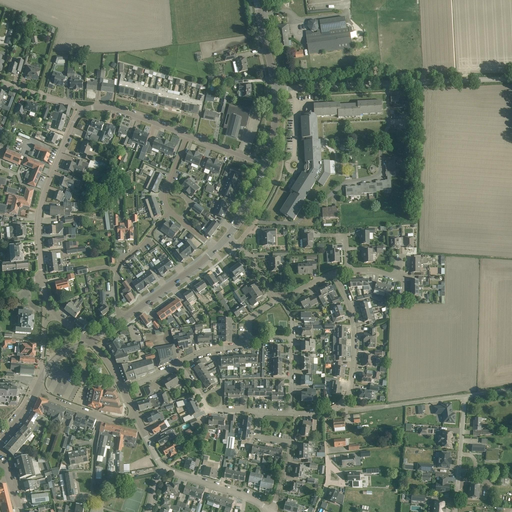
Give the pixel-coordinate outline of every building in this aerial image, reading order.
[(346,28),(345,18),(319,21),(320,29),(318,29),(317,31),(318,33),(321,32),(321,33),(306,35),(309,54),(352,49),(349,28),(346,28)] [(319,25),(316,20),(310,21),(307,27),(311,32),(317,31),(319,25)] [(290,34),(289,25),(277,27),(280,48),(284,47),(285,47),(288,47),(287,34),(290,34)] [(236,55),(235,55),(235,54),(232,54),(231,52),(227,53),(228,55),(224,56),(225,61),(236,59),(236,58),(236,57),(236,55)] [(68,60),(68,56),(65,56),(56,57),(54,63),(57,64),(58,60),(68,60)] [(248,71),(245,58),(235,61),(237,68),(238,68),(239,73),(248,71)] [(23,61),(17,60),(16,65),(10,63),(7,73),(15,76),(17,70),(20,71),(23,61)] [(40,70),(27,66),(24,74),(28,75),(27,78),(32,80),(32,79),(37,80),(40,70)] [(61,75),(54,72),(53,75),(52,80),(55,81),(54,85),(63,87),(66,77),(61,75)] [(126,82),(123,82),(123,79),(124,76),(121,75),(118,92),(118,91),(120,92),(119,94),(123,95),(126,82)] [(71,82),(71,88),(74,89),(74,91),(79,91),(79,89),(83,89),(83,82),(79,82),(79,78),(75,78),(71,78),(71,82)] [(243,86),(243,80),(238,80),(235,80),(235,84),(239,84),(239,91),(242,91),(242,97),(245,97),(250,97),(250,91),(251,90),(251,85),(243,86)] [(97,81),(94,81),(93,83),(88,83),(88,85),(87,90),(96,91),(97,86),(97,84),(97,81)] [(113,81),(109,81),(108,84),(102,84),(102,87),(101,91),(113,93),(114,88),(114,85),(112,85),(113,81)] [(132,84),(126,82),(123,95),(129,96),(132,84)] [(138,83),(136,82),(135,84),(132,84),(129,96),(133,97),(134,95),(136,95),(137,90),(138,83)] [(144,86),(143,86),(141,86),(141,84),(141,83),(138,83),(137,90),(136,95),(138,96),(137,99),(141,100),(144,86)] [(150,88),(144,87),(144,86),(141,100),(147,101),(150,88)] [(156,90),(150,88),(147,101),(153,102),(156,90)] [(162,89),(159,88),(159,90),(156,90),(153,102),(157,103),(157,101),(159,101),(162,89)] [(168,92),(165,92),(165,89),(162,89),(159,101),(161,102),(161,105),(165,106),(168,92)] [(173,95),(168,93),(168,92),(165,106),(171,107),(173,95)] [(177,108),(181,109),(181,107),(183,107),(186,95),(183,94),(183,95),(182,97),(179,96),(177,108)] [(177,108),(179,96),(173,95),(171,107),(177,108)] [(191,98),(188,98),(189,96),(186,95),(183,107),(185,108),(184,111),(188,112),(191,98)] [(194,113),(198,114),(199,112),(200,112),(201,112),(200,112),(200,113),(201,113),(204,96),(203,96),(202,95),(201,99),(200,101),(197,101),(194,113)] [(399,101),(398,97),(391,97),(391,103),(393,103),(393,109),(403,108),(402,101),(399,101)] [(194,113),(197,101),(191,99),(191,98),(188,112),(194,113)] [(309,108),(307,110),(308,111),(309,115),(308,115),(308,117),(308,119),(310,119),(310,117),(317,117),(338,116),(338,118),(343,118),(343,116),(352,116),(352,117),(353,117),(353,116),(356,116),(356,117),(360,117),(360,114),(363,113),(363,115),(368,115),(367,113),(370,113),(370,114),(375,114),(375,113),(377,113),(377,114),(382,114),(382,110),(383,110),(383,101),(357,102),(357,105),(340,105),(340,103),(314,105),(314,106),(309,107),(309,108)] [(31,104),(27,102),(25,106),(18,104),(17,109),(15,114),(21,116),(23,110),(24,110),(24,111),(36,114),(38,105),(31,103),(31,104)] [(58,107),(56,107),(55,112),(68,116),(70,107),(65,106),(65,107),(58,105),(58,107)] [(224,125),(224,128),(226,129),(226,128),(228,129),(226,136),(236,138),(238,132),(238,131),(240,124),(241,124),(241,126),(243,126),(246,127),(249,117),(249,116),(251,110),(236,107),(235,107),(235,106),(229,105),(227,115),(229,115),(227,126),(224,125)] [(318,138),(317,117),(310,117),(310,119),(308,119),(308,117),(308,115),(309,115),(308,111),(307,110),(306,110),(306,117),(301,117),(302,139),(305,139),(305,141),(304,141),(305,163),(306,163),(307,166),(306,170),(304,173),(303,173),(291,191),(295,193),(293,196),(291,194),(280,212),(286,216),(285,217),(287,218),(288,217),(293,221),(305,203),(303,201),(304,199),(305,199),(316,182),(318,183),(323,186),(330,175),(330,161),(324,161),(324,162),(321,162),(320,141),(318,141),(317,138),(318,138)] [(216,114),(205,111),(205,114),(204,119),(215,121),(215,118),(219,118),(220,115),(216,114)] [(58,114),(54,112),(51,113),(51,115),(53,116),(52,120),(56,121),(54,129),(61,131),(66,116),(61,114),(59,114),(58,114)] [(93,120),(90,127),(89,126),(87,132),(93,134),(95,128),(101,131),(104,125),(103,125),(104,124),(101,122),(101,123),(96,122),(93,120)] [(112,126),(110,125),(109,126),(108,125),(106,132),(106,133),(103,132),(103,131),(99,141),(103,143),(105,139),(110,141),(111,138),(112,139),(113,135),(114,133),(116,129),(112,127),(112,126)] [(128,130),(121,127),(119,132),(119,133),(118,137),(120,138),(122,134),(126,136),(126,135),(128,130)] [(138,145),(143,133),(136,130),(133,137),(132,136),(131,136),(128,144),(131,145),(133,142),(138,145)] [(143,133),(138,145),(143,146),(141,153),(146,154),(150,143),(147,142),(149,135),(143,133)] [(45,138),(36,134),(34,139),(43,143),(45,138)] [(51,135),(47,134),(46,137),(49,138),(48,142),(54,145),(57,137),(52,135),(51,135)] [(90,140),(85,138),(85,140),(96,144),(99,138),(92,135),(90,140)] [(163,140),(156,138),(152,148),(159,151),(163,140)] [(159,151),(165,153),(169,143),(163,140),(159,151)] [(92,146),(84,142),(80,153),(84,154),(83,158),(90,161),(93,153),(90,152),(92,146)] [(165,153),(172,156),(176,146),(169,143),(165,153)] [(46,149),(35,145),(33,149),(39,151),(37,158),(36,159),(46,163),(49,155),(50,151),(46,149)] [(11,163),(15,153),(7,150),(5,155),(3,154),(2,158),(3,159),(11,163)] [(192,164),(196,154),(189,151),(185,162),(192,164)] [(11,163),(17,165),(18,165),(19,165),(21,162),(19,161),(21,156),(15,153),(11,163)] [(198,167),(202,156),(196,154),(192,164),(198,167)] [(23,164),(23,165),(32,169),(35,162),(23,157),(22,160),(23,160),(21,163),(23,164)] [(212,172),(216,161),(209,159),(205,169),(212,172)] [(82,162),(77,160),(76,164),(68,162),(65,170),(73,173),(74,171),(82,174),(84,168),(87,169),(89,164),(82,162)] [(95,161),(94,165),(99,167),(107,170),(109,165),(105,164),(106,163),(101,161),(101,163),(95,161)] [(218,174),(222,164),(216,161),(212,172),(218,174)] [(385,162),(386,169),(395,169),(395,161),(385,162)] [(32,169),(33,170),(41,173),(44,166),(35,162),(32,169)] [(242,172),(232,168),(229,175),(239,179),(242,172)] [(395,169),(386,169),(386,177),(387,177),(390,177),(396,176),(395,169)] [(37,181),(41,173),(33,170),(31,176),(28,175),(29,172),(27,171),(25,176),(37,181)] [(154,172),(152,177),(161,182),(164,176),(154,172)] [(237,186),(239,179),(229,175),(226,181),(237,186)] [(37,181),(25,176),(24,178),(29,180),(27,185),(35,188),(37,181)] [(81,180),(74,177),(72,181),(62,178),(59,186),(64,187),(65,188),(67,188),(67,187),(72,189),(74,182),(80,184),(81,180)] [(152,177),(149,183),(158,188),(161,182),(152,177)] [(187,192),(194,183),(188,179),(181,188),(187,192)] [(234,192),(237,186),(226,181),(224,188),(234,192)] [(375,184),(376,191),(384,190),(383,181),(375,181),(375,184)] [(149,183),(146,189),(155,193),(158,188),(149,183)] [(192,197),(199,188),(194,183),(187,192),(192,197)] [(376,191),(375,184),(368,184),(368,193),(376,193),(376,191)] [(205,191),(211,193),(213,187),(208,185),(205,191)] [(361,194),(361,186),(353,187),(354,196),(361,196),(361,194)] [(224,188),(221,194),(232,199),(234,192),(224,188)] [(29,208),(33,190),(26,189),(24,198),(13,196),(10,195),(9,196),(8,196),(6,206),(0,204),(0,208),(1,209),(0,210),(0,213),(4,214),(5,211),(6,211),(5,213),(9,214),(16,216),(17,211),(20,212),(20,210),(22,209),(24,210),(25,207),(29,208)] [(73,194),(66,192),(65,195),(62,194),(56,192),(54,199),(59,201),(60,201),(63,202),(65,198),(71,200),(73,194)] [(155,197),(145,200),(147,206),(157,203),(155,197)] [(227,212),(229,205),(219,201),(216,208),(227,212)] [(59,212),(70,213),(71,213),(72,207),(74,208),(74,203),(63,202),(63,207),(51,206),(51,210),(58,211),(58,212),(59,212)] [(147,206),(150,213),(159,209),(157,203),(147,206)] [(204,210),(196,203),(192,208),(200,215),(201,214),(208,219),(211,215),(204,210)] [(224,218),(227,212),(216,208),(213,214),(224,218)] [(332,208),(328,208),(322,209),(323,218),(323,217),(329,217),(329,218),(337,217),(337,212),(332,212),(332,208)] [(150,213),(152,218),(161,215),(159,209),(150,213)] [(206,225),(209,227),(215,232),(220,226),(216,223),(214,221),(212,224),(208,222),(208,223),(203,219),(202,221),(203,223),(205,224),(206,225)] [(131,221),(125,222),(125,224),(125,226),(126,240),(128,240),(132,240),(133,240),(133,234),(133,229),(133,227),(132,227),(131,221)] [(9,227),(10,233),(26,232),(26,229),(24,230),(24,226),(21,227),(21,222),(20,222),(13,223),(13,227),(9,227)] [(166,235),(173,226),(167,222),(161,231),(166,235)] [(49,227),(50,231),(48,231),(49,234),(50,234),(50,235),(55,235),(56,235),(56,234),(59,234),(60,233),(60,224),(55,225),(55,227),(49,227)] [(120,228),(118,228),(118,229),(118,234),(118,240),(124,240),(126,240),(125,226),(125,224),(120,224),(120,228)] [(209,227),(206,225),(205,224),(203,227),(207,230),(205,233),(206,235),(210,238),(215,232),(209,227)] [(172,239),(179,230),(173,226),(166,235),(172,239)] [(374,229),(371,229),(366,229),(366,232),(361,232),(361,244),(366,244),(369,244),(369,233),(377,233),(377,229),(374,229)] [(276,236),(275,230),(267,230),(267,234),(262,234),(262,246),(267,246),(271,246),(271,241),(272,241),(272,236),(276,236)] [(306,234),(306,230),(301,230),(301,235),(302,235),(302,239),(304,239),(305,248),(307,248),(312,248),(312,239),(313,239),(313,234),(306,234)] [(26,232),(13,233),(10,233),(10,239),(14,238),(14,242),(23,241),(23,238),(25,238),(25,234),(26,234),(26,232)] [(402,238),(402,246),(406,246),(406,248),(413,248),(413,243),(413,237),(413,234),(408,234),(408,238),(405,238),(402,238)] [(64,241),(64,237),(60,237),(55,238),(56,240),(49,241),(49,245),(48,245),(49,248),(50,247),(50,248),(55,248),(58,247),(57,242),(61,242),(64,241)] [(402,246),(402,238),(398,238),(391,238),(391,244),(391,249),(399,248),(399,246),(402,246)] [(196,250),(197,250),(190,241),(184,245),(191,254),(196,250)] [(20,246),(20,245),(18,245),(18,246),(9,247),(10,263),(1,264),(2,272),(19,270),(19,271),(19,270),(22,270),(22,271),(22,270),(25,270),(28,270),(28,262),(23,262),(23,256),(22,252),(22,245),(20,246)] [(186,258),(191,254),(184,245),(179,249),(186,258)] [(336,251),(336,247),(328,247),(329,251),(331,251),(331,258),(330,258),(330,263),(339,262),(339,251),(336,251)] [(179,249),(173,254),(180,263),(186,258),(179,249)] [(373,263),(372,250),(362,250),(362,251),(364,251),(364,263),(373,263)] [(57,263),(63,262),(63,259),(57,260),(56,254),(48,255),(49,264),(57,263)] [(411,259),(411,266),(421,266),(421,264),(420,264),(420,259),(421,259),(421,256),(419,256),(414,256),(414,259),(411,259)] [(271,268),(270,268),(270,271),(271,271),(280,271),(280,262),(282,262),(284,262),(284,258),(281,258),(273,258),(271,258),(271,265),(271,267),(271,268)] [(173,268),(167,259),(161,263),(167,272),(173,268)] [(49,264),(50,273),(62,272),(62,265),(64,265),(63,262),(57,263),(49,264)] [(316,265),(316,262),(307,262),(308,265),(298,265),(299,274),(310,274),(309,272),(312,272),(312,270),(316,270),(316,265)] [(167,272),(161,263),(155,267),(162,276),(167,272)] [(240,275),(243,273),(244,275),(246,274),(248,272),(245,267),(242,269),(239,264),(234,267),(240,275)] [(421,266),(411,266),(411,273),(414,273),(414,276),(423,276),(423,273),(420,273),(420,268),(421,268),(421,266)] [(88,274),(87,267),(77,269),(77,272),(75,272),(75,275),(76,276),(88,274)] [(240,275),(234,267),(230,270),(233,275),(231,277),(234,282),(241,277),(240,275)] [(156,280),(149,271),(143,275),(150,285),(156,280)] [(229,279),(225,274),(220,277),(217,279),(216,280),(212,275),(207,279),(212,287),(218,283),(217,283),(219,282),(221,284),(229,279)] [(143,275),(138,279),(144,288),(150,285),(143,275)] [(421,286),(421,277),(418,277),(418,280),(416,280),(411,280),(411,286),(421,286)] [(144,288),(138,279),(132,283),(139,293),(144,288)] [(69,288),(67,280),(60,282),(55,283),(57,291),(62,289),(69,288)] [(362,280),(363,287),(368,287),(369,290),(371,290),(372,287),(372,282),(369,282),(368,280),(362,280)] [(129,291),(132,290),(126,282),(122,284),(128,292),(129,291)] [(206,286),(203,282),(195,288),(198,292),(199,293),(207,288),(206,286)] [(332,293),(334,292),(330,284),(324,287),(328,295),(331,301),(335,299),(332,293)] [(387,286),(382,284),(380,292),(380,291),(379,295),(384,296),(385,293),(387,286)] [(251,296),(258,291),(255,285),(251,288),(249,285),(242,290),(246,295),(249,293),(251,296)] [(323,298),(328,295),(324,287),(319,290),(321,294),(318,296),(322,305),(326,303),(323,298)] [(129,291),(128,292),(123,295),(122,293),(121,294),(124,299),(124,298),(126,301),(128,300),(128,301),(130,303),(134,300),(132,297),(133,296),(129,291)] [(197,300),(190,291),(183,296),(186,300),(189,304),(193,301),(194,302),(197,300)] [(241,299),(236,291),(234,292),(232,294),(236,299),(237,299),(240,304),(243,302),(242,301),(243,300),(242,298),(241,299)] [(258,291),(251,296),(253,299),(249,301),(250,302),(253,306),(259,302),(257,299),(262,296),(258,291)] [(216,296),(220,301),(225,298),(220,292),(216,296)] [(307,296),(299,300),(303,307),(304,307),(306,311),(308,309),(306,306),(309,304),(311,307),(318,303),(314,297),(309,300),(307,296)] [(83,302),(82,298),(79,303),(70,314),(75,318),(78,315),(80,312),(77,310),(83,302)] [(179,313),(181,316),(183,314),(179,308),(182,306),(181,304),(178,300),(177,300),(173,304),(172,304),(177,310),(179,313)] [(64,310),(70,314),(79,303),(76,301),(74,304),(71,301),(69,304),(68,302),(66,304),(65,304),(62,308),(65,310),(64,310)] [(106,304),(106,302),(101,302),(102,305),(103,307),(98,310),(100,312),(103,316),(109,312),(106,307),(107,306),(106,304)] [(172,314),(177,310),(172,304),(168,307),(167,307),(172,314)] [(334,311),(335,314),(343,311),(341,306),(337,307),(337,304),(332,306),(330,306),(332,311),(334,311)] [(243,307),(242,305),(233,311),(234,313),(236,317),(245,311),(243,307)] [(167,317),(169,320),(171,318),(169,316),(172,314),(167,307),(162,311),(167,317)] [(362,311),(363,316),(373,314),(372,308),(368,309),(362,311)] [(25,311),(24,311),(24,310),(23,311),(18,311),(17,313),(17,316),(19,318),(18,326),(21,327),(21,329),(16,329),(15,333),(25,334),(30,334),(30,330),(32,330),(33,325),(33,322),(33,317),(31,317),(32,312),(28,312),(28,311),(26,311),(25,311)] [(162,311),(157,315),(157,314),(157,315),(160,319),(162,321),(167,317),(162,311)] [(343,311),(335,314),(331,315),(334,323),(336,322),(337,322),(342,320),(341,317),(344,316),(343,311)] [(147,317),(144,314),(140,317),(142,320),(141,320),(141,321),(142,323),(143,323),(144,323),(145,324),(145,323),(147,326),(152,322),(148,316),(147,317)] [(311,320),(311,314),(306,314),(301,314),(301,320),(304,320),(304,323),(311,323),(311,326),(313,326),(316,326),(318,326),(318,322),(314,322),(314,320),(311,320)] [(376,323),(373,314),(363,316),(364,323),(368,322),(369,325),(376,323)] [(88,323),(81,317),(76,324),(83,330),(88,324),(91,327),(96,323),(93,319),(88,323)] [(160,328),(156,321),(152,324),(157,330),(160,328)] [(313,332),(313,326),(309,326),(304,326),(304,329),(302,329),(302,336),(305,336),(305,337),(310,337),(312,337),(312,332),(313,332)] [(376,328),(369,328),(369,331),(370,331),(369,334),(368,334),(364,334),(364,342),(367,343),(367,348),(373,348),(373,343),(376,343),(376,334),(376,328)] [(184,338),(186,349),(189,349),(188,346),(191,345),(190,341),(194,340),(193,335),(193,333),(187,334),(187,338),(184,338)] [(333,337),(333,343),(341,343),(341,339),(346,339),(346,334),(334,334),(337,334),(337,337),(333,337)] [(179,336),(173,337),(174,339),(175,344),(174,345),(175,346),(179,345),(179,348),(182,347),(183,350),(186,349),(184,338),(180,339),(179,336)] [(10,339),(2,340),(2,348),(6,348),(6,344),(10,344),(10,339)] [(115,356),(115,357),(126,354),(140,351),(138,342),(124,346),(122,341),(122,342),(121,340),(120,340),(120,339),(119,339),(118,339),(117,339),(117,340),(116,339),(107,345),(115,357),(115,356)] [(314,347),(314,340),(313,340),(308,340),(308,344),(301,344),(301,352),(306,352),(310,352),(310,347),(314,347)] [(333,352),(337,352),(346,352),(346,347),(341,347),(341,343),(333,343),(333,352)] [(36,345),(31,344),(29,344),(29,345),(21,344),(20,354),(17,353),(17,356),(22,357),(22,356),(35,357),(35,352),(36,353),(36,349),(35,349),(36,345)] [(154,348),(154,349),(155,352),(160,367),(177,358),(175,346),(174,345),(154,348)] [(346,358),(346,352),(337,352),(337,355),(334,355),(334,361),(336,361),(341,361),(341,358),(346,358)] [(302,358),(302,364),(314,364),(314,359),(316,359),(316,354),(311,355),(306,355),(306,358),(302,358)] [(376,359),(373,359),(374,355),(365,355),(364,361),(363,361),(363,366),(368,367),(372,367),(376,367),(376,359)] [(251,356),(251,364),(252,368),(260,367),(260,366),(260,364),(258,364),(257,356),(251,356)] [(124,359),(116,362),(121,376),(123,382),(131,379),(145,373),(141,365),(141,366),(138,359),(134,360),(135,364),(125,368),(124,367),(130,365),(127,358),(124,359)] [(196,373),(205,368),(203,365),(205,363),(202,359),(196,363),(198,365),(194,369),(196,373)] [(220,370),(227,370),(227,359),(221,359),(221,362),(218,362),(218,363),(219,367),(220,370)] [(20,374),(20,364),(11,363),(10,370),(16,371),(16,374),(20,374)] [(341,363),(336,363),(335,367),(336,367),(335,377),(337,377),(343,378),(343,374),(344,375),(345,368),(341,368),(341,363)] [(23,364),(20,364),(20,374),(33,375),(33,369),(22,368),(23,364)] [(306,371),(306,374),(316,374),(316,371),(316,370),(314,370),(314,364),(302,364),(302,371),(306,371)] [(205,368),(196,373),(200,378),(208,373),(206,370),(209,368),(207,366),(205,368)] [(208,373),(200,378),(203,383),(211,378),(210,375),(215,371),(214,369),(208,373)] [(380,373),(374,372),(374,376),(372,375),(363,374),(362,382),(371,383),(372,379),(373,379),(373,380),(379,380),(380,373)] [(179,383),(174,375),(163,382),(166,386),(167,389),(171,386),(172,388),(175,386),(179,383)] [(214,376),(211,378),(203,383),(207,389),(209,388),(210,390),(217,386),(213,380),(215,379),(214,376)] [(309,382),(309,377),(301,377),(301,386),(306,386),(312,386),(312,382),(309,382)] [(8,383),(8,380),(5,381),(5,383),(4,383),(4,384),(0,383),(0,404),(4,405),(5,405),(5,404),(8,404),(8,405),(8,406),(16,406),(17,406),(17,405),(17,401),(16,401),(16,399),(19,397),(20,398),(20,397),(19,396),(19,393),(20,392),(20,391),(18,392),(16,390),(17,388),(16,388),(16,384),(16,383),(8,383)] [(244,396),(244,386),(244,381),(241,381),(241,383),(240,383),(240,390),(234,390),(234,399),(240,399),(240,396),(244,396)] [(340,383),(332,382),(331,389),(332,389),(331,394),(341,395),(342,387),(339,387),(340,383)] [(234,399),(234,390),(228,390),(229,384),(224,384),(224,391),(224,398),(227,398),(227,396),(228,396),(228,399),(234,399)] [(244,386),(244,396),(244,394),(248,394),(248,397),(254,397),(254,386),(254,384),(254,386),(244,386)] [(154,394),(151,386),(145,388),(148,396),(154,394)] [(104,389),(93,387),(91,388),(88,406),(95,409),(95,408),(99,408),(98,411),(106,412),(122,414),(123,406),(120,406),(118,398),(117,398),(116,392),(116,391),(116,390),(104,389)] [(316,390),(307,390),(307,394),(302,393),(302,402),(311,402),(311,397),(316,397),(316,390)] [(361,390),(360,394),(359,393),(358,397),(360,398),(359,398),(371,400),(372,392),(361,390)] [(160,407),(169,405),(165,392),(157,395),(158,398),(138,404),(140,411),(145,410),(151,408),(151,407),(154,407),(155,409),(160,407)] [(39,398),(33,412),(42,416),(43,414),(47,415),(49,411),(48,411),(51,404),(50,403),(48,402),(39,398)] [(186,400),(176,403),(177,408),(185,406),(188,411),(197,407),(194,401),(187,404),(186,400)] [(49,411),(47,415),(54,418),(52,422),(57,424),(61,425),(61,423),(66,410),(67,409),(50,403),(51,404),(48,411),(49,411)] [(452,414),(451,405),(442,406),(442,407),(435,408),(435,414),(443,413),(444,422),(454,423),(455,414),(452,414)] [(190,415),(182,419),(184,423),(191,420),(194,419),(193,416),(200,413),(197,407),(188,411),(190,415)] [(74,422),(73,421),(76,414),(66,410),(61,423),(67,426),(67,427),(71,429),(74,422)] [(154,421),(160,418),(156,411),(151,414),(146,417),(147,417),(146,418),(148,422),(149,423),(150,423),(154,421)] [(33,431),(42,416),(33,412),(24,426),(32,433),(33,431)] [(73,425),(79,427),(80,424),(81,424),(84,416),(78,414),(76,418),(74,422),(71,429),(73,425)] [(87,427),(90,418),(84,416),(81,424),(80,424),(79,427),(86,430),(87,427)] [(243,420),(243,423),(251,424),(252,418),(244,417),(244,416),(240,416),(240,419),(243,420)] [(90,418),(87,427),(89,428),(87,433),(92,435),(95,427),(94,427),(96,421),(90,418)] [(218,429),(219,419),(213,418),(213,419),(209,418),(209,422),(207,422),(206,418),(207,425),(207,428),(207,430),(216,431),(216,429),(218,429)] [(481,419),(475,418),(475,423),(474,423),(473,430),(474,430),(474,436),(477,436),(480,436),(480,435),(484,435),(485,435),(492,434),(492,430),(485,431),(481,430),(481,419)] [(199,425),(196,419),(189,421),(192,428),(199,425)] [(317,421),(313,420),(313,422),(303,421),(303,426),(305,427),(304,429),(302,429),(301,437),(309,438),(310,430),(312,430),(312,431),(316,431),(317,421)] [(345,427),(344,420),(333,421),(334,428),(345,427)] [(167,428),(164,422),(151,429),(154,435),(161,431),(167,428)] [(111,442),(111,441),(112,435),(114,426),(106,424),(101,423),(99,432),(100,432),(97,446),(97,454),(98,454),(97,456),(104,458),(106,446),(110,447),(111,442)] [(23,428),(19,432),(28,441),(33,434),(32,433),(24,426),(24,427),(23,428)] [(119,473),(123,473),(123,452),(122,451),(122,447),(123,447),(123,445),(122,445),(123,437),(124,436),(125,429),(114,426),(112,435),(111,441),(113,436),(118,437),(116,451),(116,455),(118,455),(118,472),(119,473)] [(125,429),(124,436),(123,440),(128,441),(128,443),(130,443),(134,444),(135,443),(138,432),(125,429)] [(203,434),(198,429),(197,430),(194,433),(199,438),(203,434)] [(169,431),(160,435),(162,437),(157,440),(160,446),(165,443),(170,440),(173,439),(169,431)] [(28,441),(19,432),(5,448),(4,449),(5,449),(13,456),(13,457),(20,449),(28,441)] [(439,437),(438,442),(442,443),(442,448),(451,448),(452,442),(453,443),(453,439),(452,439),(452,433),(443,432),(443,437),(439,437)] [(345,447),(345,439),(334,440),(335,447),(345,447)] [(177,445),(176,442),(167,447),(162,450),(166,455),(168,454),(171,458),(175,455),(177,454),(173,447),(177,445)] [(299,445),(299,452),(308,453),(308,449),(311,449),(312,443),(311,443),(306,443),(306,446),(299,445)] [(487,455),(487,456),(487,459),(491,459),(493,459),(498,459),(498,456),(499,450),(484,450),(485,446),(472,445),(472,446),(473,446),(473,451),(472,451),(472,452),(487,453),(487,455)] [(22,457),(25,454),(20,449),(13,457),(15,459),(20,479),(26,478),(27,479),(36,477),(35,475),(41,474),(38,463),(36,462),(30,460),(30,459),(29,459),(29,456),(22,457)] [(400,452),(400,450),(392,449),(392,452),(389,451),(388,460),(392,460),(392,462),(399,462),(398,469),(402,469),(403,453),(400,452)] [(77,464),(75,454),(75,451),(72,452),(72,455),(68,455),(69,460),(70,465),(77,464)] [(308,457),(308,453),(299,452),(299,459),(305,460),(305,463),(310,463),(311,463),(311,457),(308,457)] [(450,454),(441,453),(440,458),(439,458),(438,468),(450,469),(450,465),(451,465),(452,458),(450,458),(450,454)] [(204,460),(202,465),(205,466),(204,471),(203,476),(216,479),(217,474),(218,471),(218,469),(219,465),(215,464),(207,462),(208,460),(208,457),(205,456),(204,460)] [(353,466),(353,465),(355,465),(354,462),(355,462),(355,460),(354,460),(354,457),(348,458),(348,457),(348,458),(347,458),(347,457),(347,458),(346,458),(346,459),(342,459),(343,466),(347,465),(348,466),(349,466),(350,466),(351,465),(351,466),(352,466),(352,465),(353,465),(353,466)] [(200,461),(194,459),(192,463),(187,461),(186,463),(185,468),(190,470),(191,469),(193,470),(193,471),(195,466),(198,467),(199,462),(200,461)] [(229,471),(230,468),(226,468),(224,478),(231,480),(232,471),(229,471)] [(248,484),(257,486),(260,486),(259,489),(272,492),(274,482),(270,481),(271,474),(268,473),(266,480),(262,479),(263,476),(258,475),(260,469),(257,468),(255,474),(251,473),(248,484)] [(72,473),(69,474),(69,470),(63,471),(64,475),(63,475),(64,481),(73,479),(72,473)] [(238,481),(239,473),(232,471),(231,480),(238,481)] [(239,473),(238,481),(244,482),(246,474),(239,473)] [(352,474),(348,474),(348,482),(352,481),(353,488),(359,488),(359,481),(360,481),(359,473),(352,473),(352,474)] [(435,473),(435,478),(440,478),(439,484),(436,484),(436,492),(449,493),(449,485),(445,485),(446,483),(446,479),(448,479),(448,474),(435,473)] [(422,474),(421,481),(430,482),(431,474),(422,474)] [(504,486),(504,484),(506,484),(507,478),(497,477),(497,485),(504,486)] [(36,484),(35,481),(23,484),(25,484),(25,486),(24,487),(25,491),(26,491),(26,492),(30,491),(34,490),(34,487),(35,487),(36,485),(36,484)] [(302,482),(296,482),(296,484),(291,484),(290,492),(299,494),(300,488),(300,487),(302,488),(302,482)] [(164,495),(170,496),(171,493),(170,493),(172,487),(172,484),(166,483),(164,495)] [(172,484),(172,487),(170,493),(171,493),(170,496),(179,498),(180,495),(177,494),(179,485),(172,484)] [(480,495),(481,495),(481,494),(482,491),(479,491),(479,485),(470,485),(470,488),(469,488),(469,498),(472,498),(472,499),(476,499),(476,498),(479,499),(479,495),(480,495)] [(189,496),(192,488),(186,486),(183,494),(189,496)] [(195,498),(198,490),(192,488),(189,496),(195,498)] [(335,503),(337,498),(343,501),(344,496),(341,494),(339,494),(339,493),(336,491),(335,491),(332,489),(330,493),(330,494),(329,496),(327,500),(330,502),(331,502),(335,503)] [(76,496),(75,490),(65,492),(67,501),(74,502),(73,497),(76,496)] [(198,490),(195,498),(199,499),(198,501),(201,502),(201,500),(202,500),(204,492),(198,490)] [(49,502),(48,494),(32,496),(32,498),(30,499),(30,501),(32,501),(33,504),(49,502)] [(216,496),(210,494),(208,502),(214,504),(216,496)] [(12,511),(8,495),(0,496),(0,511),(12,511)] [(220,505),(222,498),(216,496),(214,504),(220,505)] [(228,500),(222,498),(220,505),(225,507),(228,500)] [(169,501),(164,500),(163,503),(161,507),(167,509),(170,509),(171,506),(168,505),(169,501)] [(234,502),(228,500),(225,507),(232,509),(234,502)] [(286,502),(284,510),(292,511),(296,511),(297,511),(298,511),(299,511),(301,511),(303,511),(304,507),(295,505),(296,502),(288,500),(287,502),(286,502)] [(429,507),(428,511),(445,511),(446,508),(445,508),(445,503),(434,502),(434,508),(429,507)]
